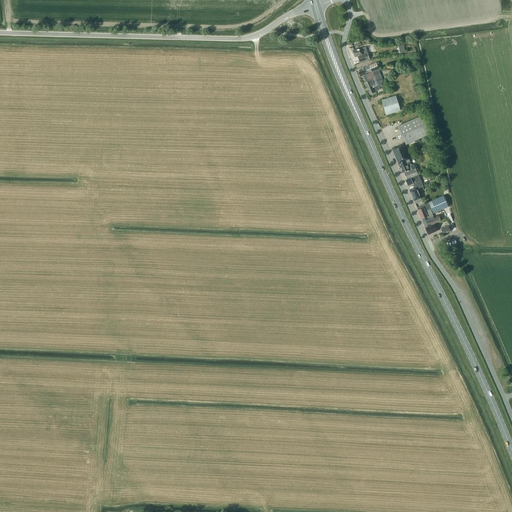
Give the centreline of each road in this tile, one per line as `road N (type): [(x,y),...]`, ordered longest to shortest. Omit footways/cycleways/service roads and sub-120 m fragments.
road 1 (unclassified): [(511,417),(345,56),(346,0)]
road 2 (primary): [(511,450),(361,122)]
road 3 (tertiary): [(0,32),(234,39),(313,6)]
road 4 (primary): [(313,6),(361,122)]
road 5 (primary): [(361,122),(318,5)]
